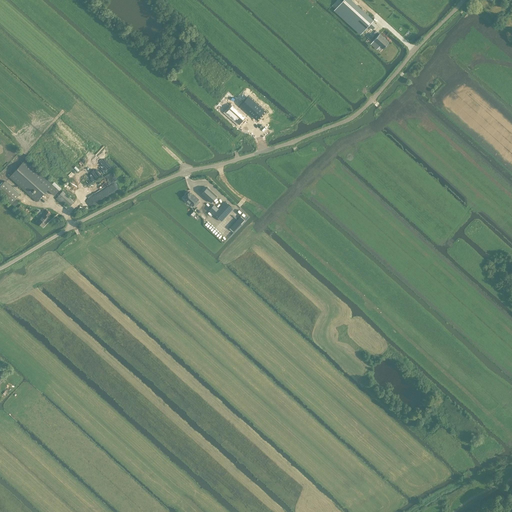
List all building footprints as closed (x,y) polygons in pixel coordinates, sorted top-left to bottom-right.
[(350,0),(343,0),(334,10),(360,34),(373,20),(350,0)] [(374,40),(371,43),(377,49),(380,46),(383,49),(388,42),(379,34),(374,40)] [(245,107),(257,119),(263,112),(251,100),(245,107)] [(37,202),(48,189),(54,195),(58,191),(52,185),(25,160),(10,177),(37,202)] [(0,185),(0,193),(11,204),(14,206),(18,202),(15,199),(19,194),(4,181),(0,185)] [(217,196),(216,196),(211,191),(207,187),(201,194),(211,203),(217,196)] [(63,204),(65,202),(69,207),(74,202),(62,191),(58,196),(57,199),(63,204)] [(192,194),(189,191),(183,198),(186,201),(186,202),(189,204),(192,207),(193,206),(194,208),(200,202),(198,200),(199,199),(193,194),(192,194)] [(221,221),(232,208),(225,202),(214,214),(221,221)] [(26,209),(20,205),(17,208),(28,218),(31,215),(25,210),(26,209)] [(218,209),(214,205),(209,210),(213,214),(218,209)] [(48,217),(51,214),(46,210),(43,213),(44,213),(37,221),(43,227),(50,219),(48,217)] [(241,216),(237,220),(241,224),(245,220),(241,216)] [(241,224),(237,220),(229,228),(233,232),(241,224)]
